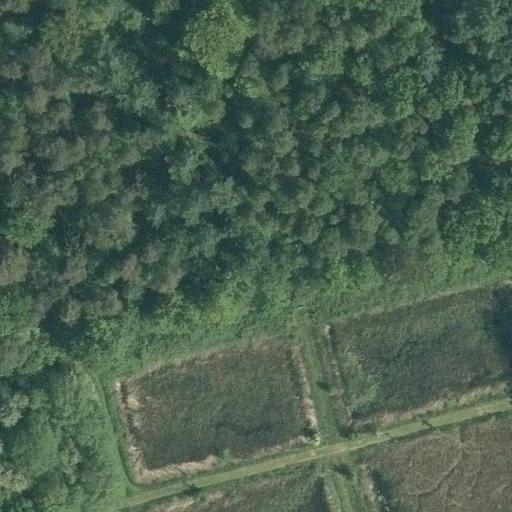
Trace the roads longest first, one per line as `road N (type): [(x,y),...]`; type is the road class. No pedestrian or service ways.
road 1 (track): [(78,330),(511,227)]
road 2 (track): [(511,163),(431,0)]
